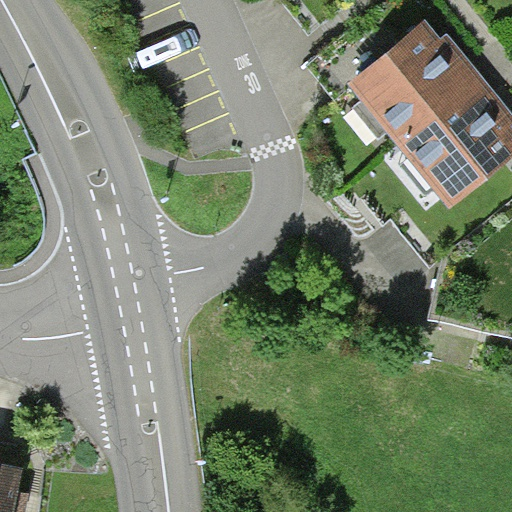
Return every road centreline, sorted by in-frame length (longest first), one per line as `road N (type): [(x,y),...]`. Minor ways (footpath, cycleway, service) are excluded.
road 1 (residential): [(123,283),(250,254),(278,207),(271,136),(207,0)]
road 2 (tertiary): [(0,0),(92,163),(123,283)]
road 3 (tertiary): [(133,322),(168,511)]
road 4 (residential): [(0,332),(133,322)]
